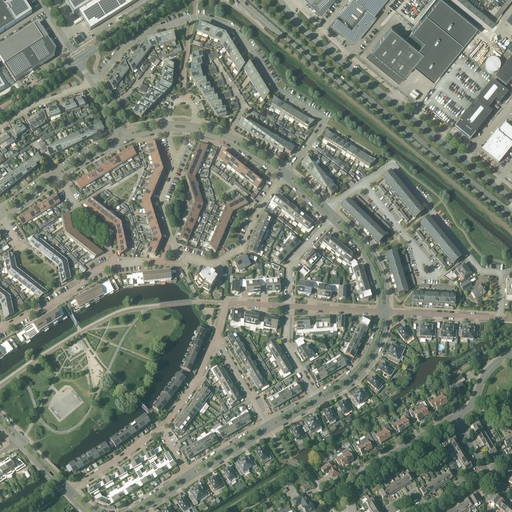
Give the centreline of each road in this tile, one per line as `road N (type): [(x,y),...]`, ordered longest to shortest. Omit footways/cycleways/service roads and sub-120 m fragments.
road 1 (residential): [(288,172),(325,121),(275,87),(225,24),(193,17),(149,30),(91,83)]
road 2 (residential): [(362,185),(392,165),(482,272),(501,273),(499,318),(387,312)]
road 3 (primary): [(240,0),(511,222)]
road 4 (primary): [(511,213),(250,0)]
road 5 (unclassified): [(511,198),(313,38),(279,0)]
road 6 (residential): [(283,177),(244,244),(212,264),(173,245),(161,199),(175,166)]
road 7 (unclassified): [(190,479),(318,403)]
road 8 (residential): [(351,510),(352,491),(369,468),(454,418)]
road 9 (unclassified): [(4,328),(114,263)]
road 10 (unclassified): [(387,312),(374,255),(329,208)]
road 11 (residential): [(486,470),(424,507),(414,491),(391,511)]
road 12 (unclassified): [(318,403),(372,359),(387,312)]
